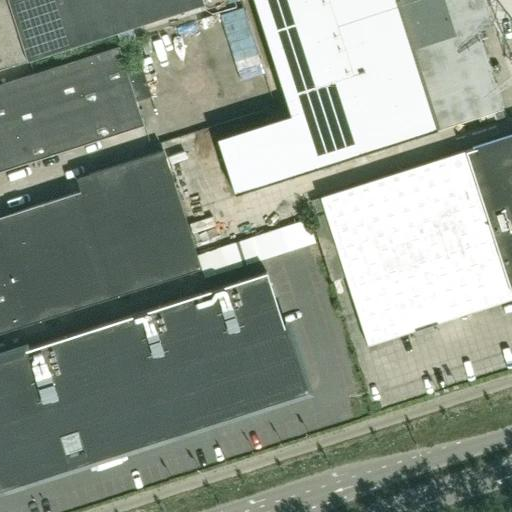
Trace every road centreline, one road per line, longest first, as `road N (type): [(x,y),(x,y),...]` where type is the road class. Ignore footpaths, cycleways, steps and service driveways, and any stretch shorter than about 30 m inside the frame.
road 1 (unknown): [(0,495),(29,493),(334,393),(344,373),(304,253)]
road 2 (secondary): [(511,433),(252,511)]
road 3 (secondary): [(392,511),(511,470)]
